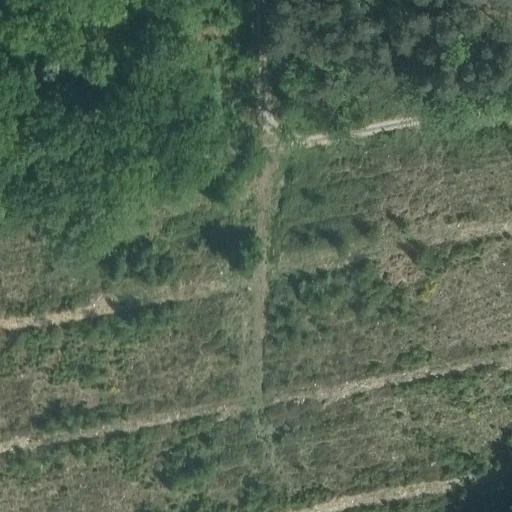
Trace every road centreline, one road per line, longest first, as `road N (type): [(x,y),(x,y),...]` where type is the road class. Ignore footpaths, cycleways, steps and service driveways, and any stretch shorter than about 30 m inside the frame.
road 1 (track): [(511,110),(485,107),(266,142),(0,198)]
road 2 (track): [(266,142),(264,0)]
